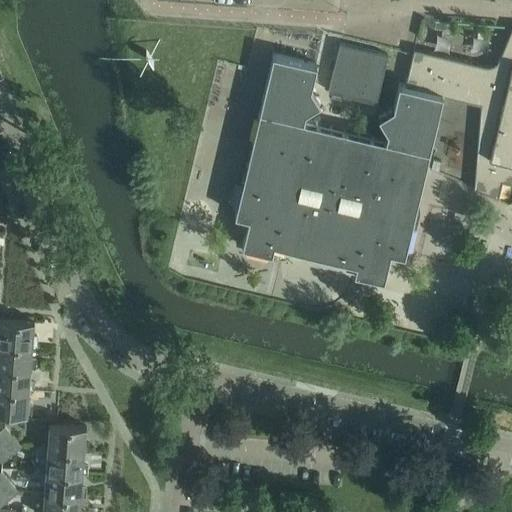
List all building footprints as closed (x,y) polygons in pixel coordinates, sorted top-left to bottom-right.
[(415,207),(442,95),(480,104),(473,187),(473,188),(497,198),(498,197),(502,181),(511,184),(511,25),(511,26),(495,67),(413,48),(411,54),(404,85),(398,84),(392,107),(377,117),(387,132),(385,139),(303,120),(305,112),(319,103),(310,88),(316,64),(272,54),(245,167),(242,166),(239,181),(241,182),(234,214),(248,218),(241,246),(271,253),(273,243),(355,263),(353,272),(383,279),(390,252),(404,255),(411,222),(415,223),(418,208),(415,207)] [(339,43),(327,91),(375,103),(387,55),(339,43)] [(0,318),(0,342),(32,344),(37,344),(37,337),(33,336),(34,321),(0,318)] [(0,342),(0,364),(31,367),(35,367),(36,360),(31,359),(32,344),(0,342)] [(0,364),(0,387),(29,390),(33,390),(34,382),(30,382),(31,367),(0,364)] [(0,412),(27,414),(32,414),(32,407),(28,406),(29,390),(0,387),(0,412)] [(47,447),(84,449),(89,450),(89,442),(85,442),(86,426),(48,424),(47,447)] [(0,429),(0,446),(13,435),(4,426),(0,429)] [(13,435),(0,446),(0,460),(2,462),(21,445),(13,435)] [(47,447),(45,470),(83,473),(87,473),(88,465),(83,465),(84,449),(47,447)] [(43,493),(81,495),(85,496),(86,488),(81,488),(83,473),(45,470),(43,493)] [(0,471),(0,489),(8,499),(18,491),(1,471),(0,471)] [(0,506),(8,499),(0,489),(0,506)] [(41,511),(79,511),(81,495),(43,493),(41,511)]
